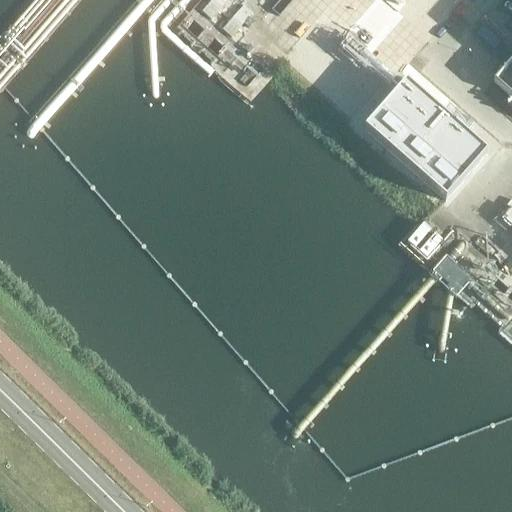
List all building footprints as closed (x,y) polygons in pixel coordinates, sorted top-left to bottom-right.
[(212,0),(199,15),(209,23),(229,0),(212,0)] [(220,33),(229,41),(253,14),(243,6),(220,33)] [(511,98),(511,63),(492,81),(503,93),(505,91),(511,98)] [(407,85),(366,132),(447,202),(487,154),(407,85)] [(511,210),(509,208),(499,218),(511,229),(511,210)] [(423,223),(406,242),(414,249),(431,230),(423,223)] [(435,234),(419,252),(426,258),(442,240),(435,234)] [(446,252),(427,274),(433,279),(449,292),(454,297),(472,275),(446,252)]
